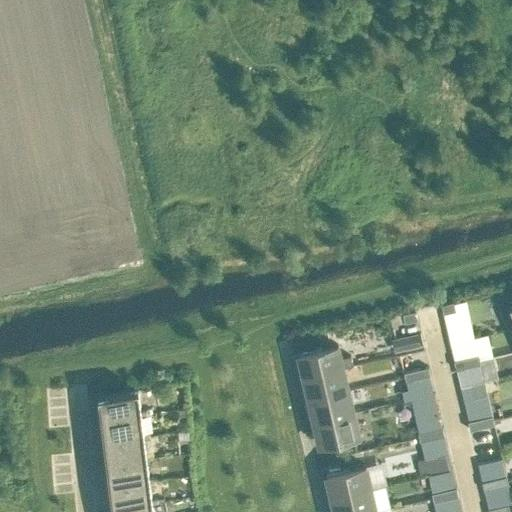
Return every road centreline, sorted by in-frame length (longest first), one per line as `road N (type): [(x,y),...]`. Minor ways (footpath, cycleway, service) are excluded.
road 1 (residential): [(474,511),(428,311)]
road 2 (residential): [(85,511),(76,390)]
